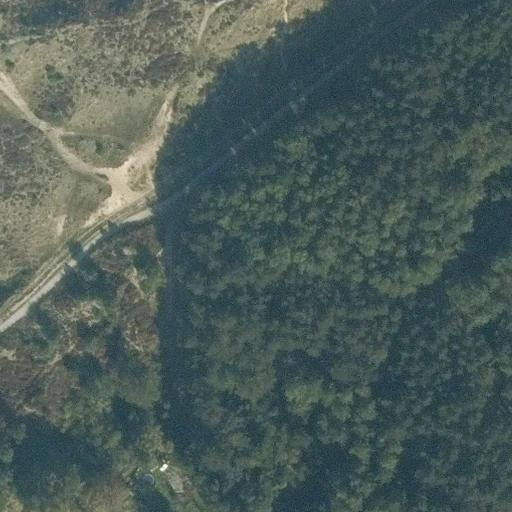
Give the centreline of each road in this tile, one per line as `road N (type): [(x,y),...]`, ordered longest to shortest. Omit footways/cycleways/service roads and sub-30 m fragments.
road 1 (track): [(403,0),(200,155),(163,189),(169,199)]
road 2 (track): [(163,189),(95,233),(0,318)]
